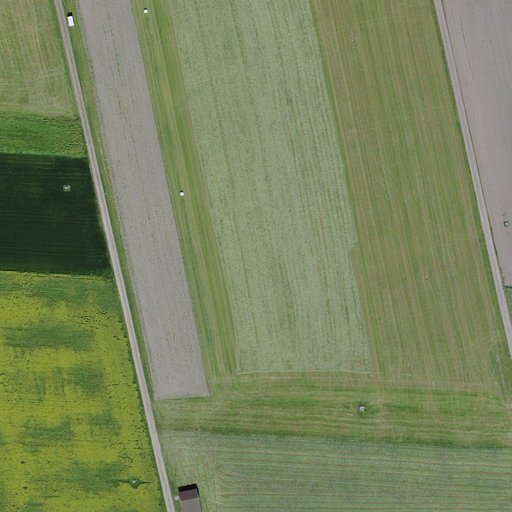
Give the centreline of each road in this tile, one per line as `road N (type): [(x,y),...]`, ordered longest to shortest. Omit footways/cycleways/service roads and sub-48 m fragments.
road 1 (track): [(172,511),(58,0)]
road 2 (track): [(511,324),(442,0)]
